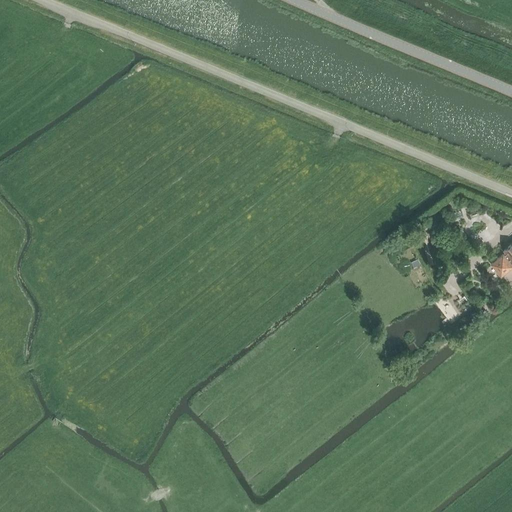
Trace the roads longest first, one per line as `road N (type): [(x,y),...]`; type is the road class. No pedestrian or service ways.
road 1 (unclassified): [(511,195),(39,0)]
road 2 (tertiary): [(511,92),(292,0)]
